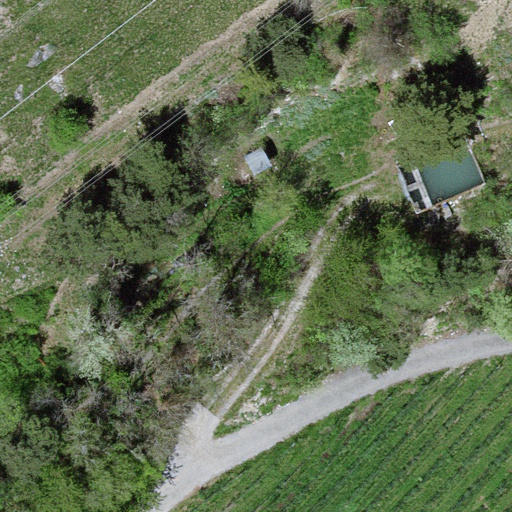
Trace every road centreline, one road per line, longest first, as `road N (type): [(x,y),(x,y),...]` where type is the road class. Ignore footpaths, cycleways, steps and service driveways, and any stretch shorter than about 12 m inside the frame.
road 1 (track): [(143,511),(189,464),(213,401),(285,321),(327,224),(384,167)]
road 2 (unclassified): [(189,464),(330,392),(463,345),(511,339)]
